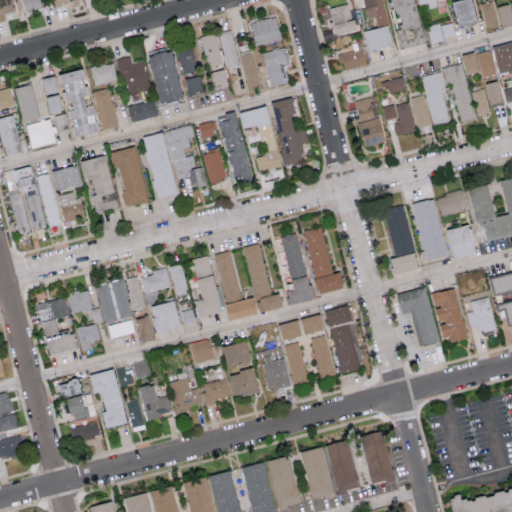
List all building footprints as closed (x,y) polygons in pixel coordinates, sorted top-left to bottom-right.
[(4,15),(17,11),(13,0),(0,0),(0,20),(5,19),(4,15)] [(21,0),(25,13),(42,9),(39,0),(21,0)] [(362,0),(367,18),(374,16),(376,26),(387,23),(381,0),(362,0)] [(392,0),(399,33),(395,34),(399,48),(422,43),(412,0),(392,0)] [(435,6),(433,0),(434,0),(416,0),(417,4),(426,2),(428,8),(435,6)] [(456,25),(475,22),(470,0),(453,0),(451,0),(456,25)] [(480,2),(483,24),(496,23),(493,0),(480,2)] [(333,34),(353,29),(347,3),(327,8),(333,34)] [(511,24),(507,3),(495,6),(499,27),(511,24)] [(253,44),(280,40),(276,17),(250,21),(253,44)] [(440,25),(443,37),(454,34),(451,22),(440,25)] [(442,40),(439,23),(426,25),(429,43),(442,40)] [(361,30),(365,50),(390,45),(387,25),(361,30)] [(227,68),(239,65),(230,29),(218,32),(227,68)] [(221,63),(213,32),(199,36),(206,67),(221,63)] [(511,40),(491,45),(497,74),(511,70),(511,40)] [(170,50),(177,74),(196,68),(190,45),(170,50)] [(261,52),(269,86),(283,82),(279,63),(286,61),(283,47),(261,52)] [(489,49),(476,53),(482,78),(495,74),(489,49)] [(157,102),(180,98),(170,50),(147,55),(157,102)] [(238,55),(248,90),(261,87),(251,51),(238,55)] [(465,74),(477,70),(472,51),(460,54),(465,74)] [(149,88),(142,59),(131,62),(130,55),(117,58),(125,94),(149,88)] [(93,83),(116,80),(113,62),(90,66),(93,83)] [(458,121),(474,118),(462,62),(446,66),(458,121)] [(95,131),(81,68),(56,73),(61,100),(65,99),(73,136),(95,131)] [(212,88),(227,85),(223,68),(208,72),(212,88)] [(431,124),(448,121),(440,72),(422,75),(431,124)] [(40,78),(48,113),(61,110),(53,75),(40,78)] [(404,89),(402,77),(385,80),(388,92),(404,89)] [(484,83),(489,104),(501,101),(495,80),(484,83)] [(38,117),(29,83),(12,88),(21,121),(38,117)] [(506,105),(511,103),(511,86),(503,89),(506,105)] [(116,125),(108,87),(94,90),(102,128),(116,125)] [(0,107),(13,105),(10,88),(0,89),(0,107)] [(489,112),(483,88),(470,91),(477,115),(489,112)] [(418,127),(430,124),(422,94),(410,97),(418,127)] [(271,101),(285,163),(303,159),(299,143),(307,141),(303,127),(292,130),(289,114),(294,113),(290,97),(271,101)] [(373,117),(368,97),(353,100),(359,121),(373,117)] [(156,116),(154,100),(127,104),(129,120),(156,116)] [(415,130),(409,101),(381,106),(384,119),(393,117),(397,134),(415,130)] [(238,111),(241,128),(256,125),(263,155),(254,157),(257,170),(280,166),(267,105),(238,111)] [(250,179),(234,111),(227,112),(228,119),(218,121),(233,183),(250,179)] [(68,128),(66,113),(55,114),(57,130),(68,128)] [(0,116),(0,142),(3,155),(20,151),(10,114),(0,116)] [(359,147),(384,140),(378,117),(353,124),(359,147)] [(54,143),(49,118),(25,124),(31,148),(54,143)] [(198,124),(201,137),(216,133),(212,120),(198,124)] [(175,178),(188,176),(190,187),(206,184),(202,166),(195,167),(191,150),(190,151),(188,137),(193,136),(191,124),(164,130),(175,178)] [(176,193),(162,131),(142,136),(156,198),(176,193)] [(134,145),(109,151),(113,168),(117,167),(125,205),(146,200),(134,145)] [(204,152),(208,182),(224,180),(220,150),(204,152)] [(94,212),(115,207),(104,155),(79,160),(83,178),(90,176),(94,193),(90,194),(94,212)] [(31,230),(44,227),(30,165),(12,169),(17,190),(8,192),(17,233),(31,230)] [(50,169),(53,189),(79,185),(75,165),(50,169)] [(48,225),(61,222),(48,172),(36,175),(48,225)] [(511,176),(499,179),(505,213),(492,216),(486,184),(465,188),(472,223),(479,221),(483,239),(511,233),(511,176)] [(435,196),(440,215),(466,208),(461,189),(435,196)] [(77,190),(58,194),(64,220),(82,216),(77,190)] [(445,255),(431,198),(410,203),(424,260),(445,255)] [(392,273),(417,268),(403,204),(382,208),(393,257),(389,258),(392,273)] [(475,252),(467,223),(444,229),(452,259),(475,252)] [(303,230),(317,293),(342,287),(338,271),(331,273),(320,226),(303,230)] [(291,289),(285,290),(288,303),(311,298),(297,232),(280,235),(291,289)] [(243,246),(258,311),(281,306),(278,292),(270,294),(258,242),(243,246)] [(229,319),(255,313),(251,296),(240,299),(229,250),(213,253),(229,319)] [(197,316),(219,312),(207,255),(191,258),(199,299),(193,300),(197,316)] [(169,265),(174,295),(186,293),(182,263),(169,265)] [(143,291),(169,287),(166,267),(150,269),(151,275),(141,276),(143,291)] [(511,272),(489,277),(492,293),(511,289),(511,272)] [(144,306),(136,275),(125,278),(133,309),(144,306)] [(131,315),(122,278),(96,284),(105,321),(131,315)] [(416,345),(436,341),(425,287),(395,293),(400,314),(409,312),(416,345)] [(431,292),(441,341),(464,336),(454,287),(431,292)] [(91,308),(86,288),(67,293),(71,312),(91,308)] [(469,300),(472,310),(466,312),(469,326),(479,324),(481,332),(495,328),(487,296),(469,300)] [(46,354),(74,348),(70,329),(56,332),(53,318),(68,315),(64,297),(36,303),(46,354)] [(179,326),(172,299),(149,306),(156,332),(179,326)] [(511,300),(496,304),(500,323),(511,320),(511,300)] [(340,373),(357,369),(349,327),(352,326),(348,305),(323,310),(326,325),(330,325),(340,373)] [(323,328),(318,313),(298,319),(303,334),(323,328)] [(153,339),(146,315),(134,318),(140,342),(153,339)] [(301,334),(297,319),(276,324),(280,339),(301,334)] [(108,323),(109,336),(133,333),(132,321),(108,323)] [(99,339),(96,323),(76,327),(80,349),(90,348),(89,341),(99,339)] [(335,373),(325,334),(309,337),(319,377),(335,373)] [(189,342),(193,362),(213,358),(208,338),(189,342)] [(249,362),(245,341),(221,345),(225,366),(249,362)] [(285,343),(290,382),(305,380),(300,341),(285,343)] [(267,390),(289,385),(280,345),(259,350),(267,390)] [(150,374),(147,359),(132,363),(135,377),(150,374)] [(124,373),(124,367),(117,368),(119,385),(132,383),(130,372),(124,373)] [(88,374),(92,393),(98,392),(105,427),(124,423),(113,369),(88,374)] [(228,372),(231,396),(256,392),(252,369),(228,372)] [(190,389),(188,377),(169,380),(174,412),(188,410),(188,406),(200,404),(198,387),(190,389)] [(199,383),(204,405),(215,402),(214,399),(229,395),(225,378),(199,383)] [(78,393),(75,379),(58,383),(61,397),(78,393)] [(168,395),(155,398),(152,384),(138,387),(145,418),(171,412),(168,395)] [(0,412),(11,409),(6,391),(0,392),(0,412)] [(82,411),(80,396),(64,398),(66,413),(82,411)] [(130,426),(143,424),(139,398),(126,400),(130,426)] [(0,430),(16,427),(13,413),(0,415),(0,430)] [(70,427),(73,441),(100,435),(97,421),(70,427)] [(358,435),(369,483),(391,477),(380,430),(358,435)] [(0,439),(0,457),(23,452),(19,435),(0,439)] [(335,492),(357,488),(348,440),(326,444),(335,492)] [(308,498),(330,494),(322,447),(300,451),(308,498)] [(265,461),(277,508),(299,502),(287,455),(265,461)] [(250,511),(260,511),(274,509),(262,461),(240,467),(250,511)] [(215,511),(239,511),(229,470),(207,475),(215,511)] [(180,483),(188,511),(212,511),(203,477),(180,483)] [(450,511),(447,499),(457,496),(457,499),(511,484),(511,511),(450,511)] [(148,511),(145,492),(122,497),(125,511),(148,511)] [(89,511),(112,511),(110,501),(88,506),(89,511)]
